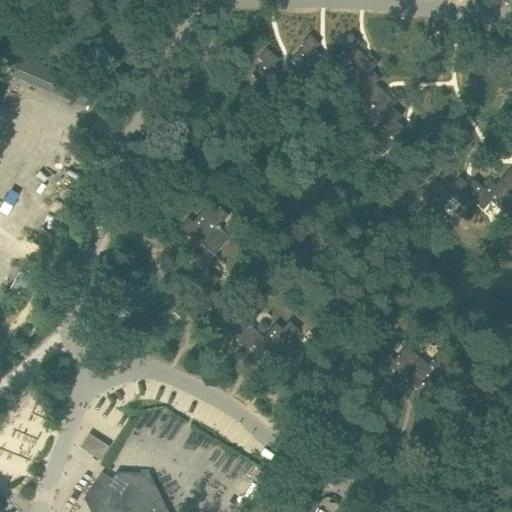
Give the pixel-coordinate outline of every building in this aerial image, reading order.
[(351,70),(362,80),(371,70),(372,71),(379,62),(369,53),(366,56),(355,47),(360,42),(350,33),(340,43),(343,45),(331,58),(331,59),(337,65),(330,73),(331,73),(341,82),(351,70)] [(297,67),(291,74),(290,75),(297,82),(300,84),(310,73),(322,83),(331,73),(330,73),(337,65),(331,59),(331,58),(328,56),(325,59),(315,50),(319,44),(309,35),(300,45),(302,48),(290,62),(297,67)] [(258,81),(250,90),(249,91),(259,101),(270,89),(282,100),(297,82),(290,75),(291,74),(287,72),(284,75),(274,66),(280,60),(267,49),(258,59),(263,63),(252,75),(258,81)] [(95,89),(21,58),(15,74),(88,105),(95,89)] [(371,70),(362,80),(365,82),(352,96),(359,102),(352,110),(362,119),(372,108),(384,117),(393,107),(394,108),(401,100),(390,90),(387,94),(377,84),(381,79),(372,71),(371,70)] [(393,107),(384,117),(386,120),(374,134),(380,139),(374,147),(384,156),(394,145),(406,155),(422,137),(412,128),(409,131),(398,122),(403,116),(394,108),(393,107)] [(483,189),(473,199),(472,201),(482,210),(491,201),(505,215),(511,206),(511,197),(508,193),(511,188),(511,172),(510,170),(496,185),(492,181),(495,178),(491,174),(481,185),(480,186),(483,189)] [(480,186),(481,185),(474,178),(469,184),(460,176),(451,185),(458,191),(453,196),(464,207),(473,199),(483,189),(480,186)] [(204,246),(208,249),(215,255),(216,255),(231,237),(219,226),(229,215),(219,206),(210,216),(204,210),(193,222),(189,218),(180,228),(192,239),(197,233),(207,243),(204,246)] [(218,257),(216,255),(215,255),(208,249),(201,256),(195,250),(183,264),(180,262),(171,272),(181,281),(186,276),(197,285),(194,289),(197,291),(204,297),(212,289),(220,279),(208,269),(218,257)] [(20,273),(11,290),(23,296),(32,279),(20,273)] [(221,297),(212,289),(204,297),(197,291),(185,304),(183,302),(174,312),(184,321),(189,316),(200,325),(197,329),(207,338),(214,330),(223,319),(211,309),(221,297)] [(225,321),(223,319),(214,330),(223,338),(228,333),(239,342),(236,345),(246,354),(253,346),(262,336),(251,325),(261,314),(250,305),(243,313),(237,307),(225,321)] [(264,337),(262,336),(253,346),(263,355),(268,349),(278,358),(275,362),(286,371),(302,352),(290,342),(300,331),(290,322),(283,329),(276,324),(264,337)] [(413,365),(421,356),(408,344),(395,358),(386,350),(377,360),(391,373),(389,377),(398,385),(401,381),(398,378),(402,374),(418,388),(423,382),(427,378),(413,365)] [(429,363),(421,356),(413,365),(427,378),(423,382),(432,390),(435,386),(432,383),(436,378),(452,393),(454,390),(461,382),(460,382),(447,370),(455,360),(442,348),(429,363)] [(461,382),(454,390),(462,398),(450,412),(460,421),(474,406),(478,410),(477,411),(484,417),(488,412),(489,412),(483,406),(499,388),(489,379),(479,389),(465,377),(460,382),(461,382)] [(511,394),(510,397),(499,388),(483,406),(489,412),(488,412),(492,416),(495,413),(509,424),(511,420),(511,394)] [(117,472),(98,499),(103,511),(168,511),(150,474),(117,472)] [(314,511),(320,503),(292,484),(275,510),(262,501),(254,511),(314,511)]
